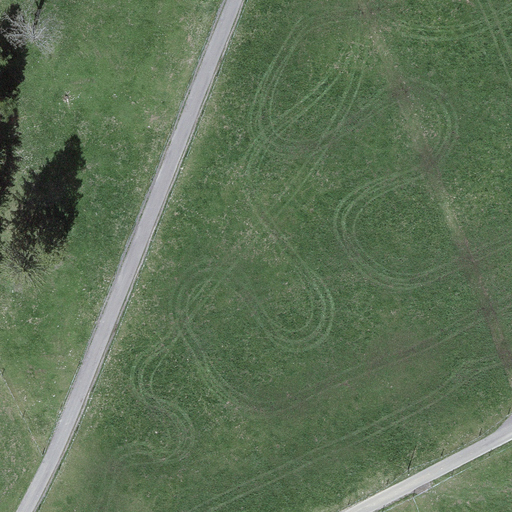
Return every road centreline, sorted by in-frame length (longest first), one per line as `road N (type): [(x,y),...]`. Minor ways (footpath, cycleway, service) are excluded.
road 1 (unclassified): [(234,0),(24,511)]
road 2 (unclassified): [(511,430),(356,511)]
